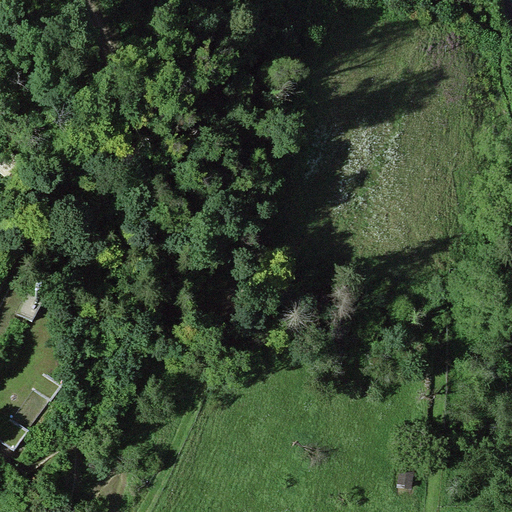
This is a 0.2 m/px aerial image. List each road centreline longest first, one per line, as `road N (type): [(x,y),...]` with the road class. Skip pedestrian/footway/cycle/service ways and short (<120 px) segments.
road 1 (track): [(83,0),(109,51),(109,99),(0,313)]
road 2 (track): [(140,511),(244,289)]
